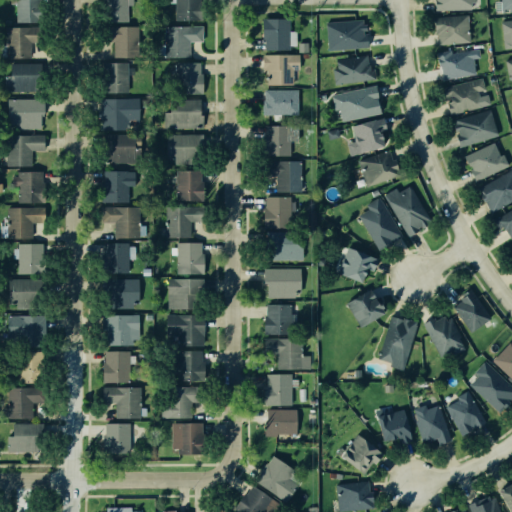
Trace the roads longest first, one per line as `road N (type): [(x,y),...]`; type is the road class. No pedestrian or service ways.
road 1 (residential): [(75,0),(70,511)]
road 2 (residential): [(229,463),(233,0)]
road 3 (residential): [(511,299),(465,245),(418,134),(396,0)]
road 4 (residential): [(229,463),(212,481),(0,479)]
